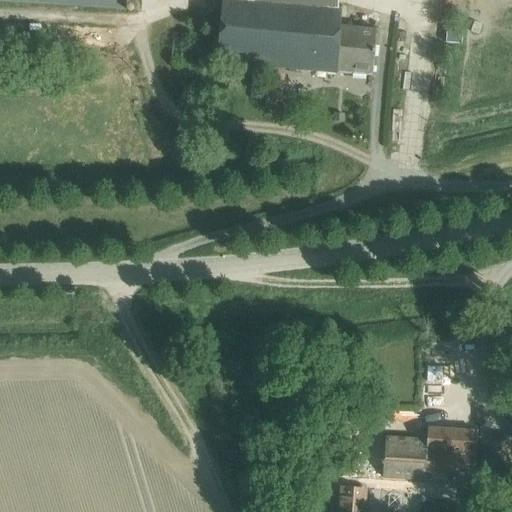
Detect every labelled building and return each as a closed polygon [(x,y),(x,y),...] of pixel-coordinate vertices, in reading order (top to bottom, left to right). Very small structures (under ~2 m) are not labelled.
[(0,0),(0,2),(125,10),(126,0),(0,0)] [(222,0),(217,63),(372,77),(376,30),(340,27),(341,11),(338,10),(338,0),(222,0)] [(447,31),(446,43),(461,45),(462,32),(447,31)] [(384,477),(423,480),(423,474),(475,477),(478,433),(428,430),(427,442),(387,439),(384,477)] [(485,441),(483,471),(508,473),(510,442),(485,441)] [(340,488),(338,511),(364,511),(367,489),(340,488)]
